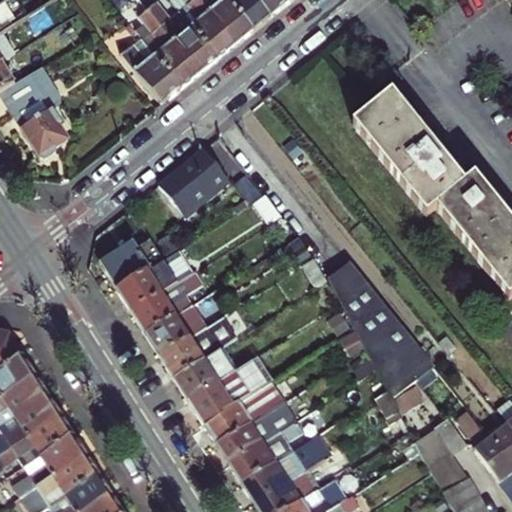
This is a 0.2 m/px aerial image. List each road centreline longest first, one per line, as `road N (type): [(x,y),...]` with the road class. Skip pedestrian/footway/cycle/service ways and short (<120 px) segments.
road 1 (residential): [(333,0),(24,252)]
road 2 (tertiary): [(190,511),(24,252)]
